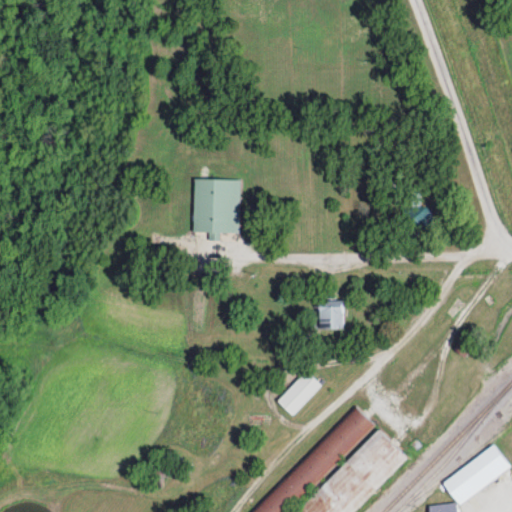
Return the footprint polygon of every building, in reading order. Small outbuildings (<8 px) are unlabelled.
[(266,18),(266,2),(233,2),(233,18),(266,18)] [(370,36),(370,15),(337,15),(337,36),(370,36)] [(365,107),(385,107),(385,71),(365,72),(365,107)] [(193,232),(210,232),(210,241),(220,241),(220,233),(240,233),(240,180),(194,180),(193,232)] [(431,207),(410,207),(410,229),(431,229),(431,207)] [(318,301),(318,329),(343,329),(343,301),(318,301)] [(321,387),(306,372),(277,401),(292,416),(321,387)] [(285,511),(375,428),(357,408),(245,511),(285,511)] [(352,511),(406,459),(378,430),(295,511),(352,511)] [(457,511),(457,504),(458,504),(510,468),(494,446),(442,482),(455,501),(456,503),(428,506),(428,511),(457,511)] [(162,489),(162,476),(184,477),(184,463),(150,461),(148,488),(162,489)]
